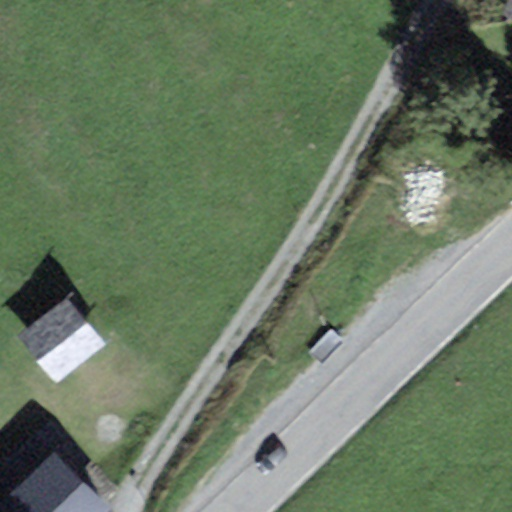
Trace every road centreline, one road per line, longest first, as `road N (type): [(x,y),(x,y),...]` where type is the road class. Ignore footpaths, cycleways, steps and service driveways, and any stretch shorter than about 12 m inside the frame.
road 1 (track): [(132,511),(148,471),(313,224),(446,0)]
road 2 (tertiary): [(511,264),(248,511)]
